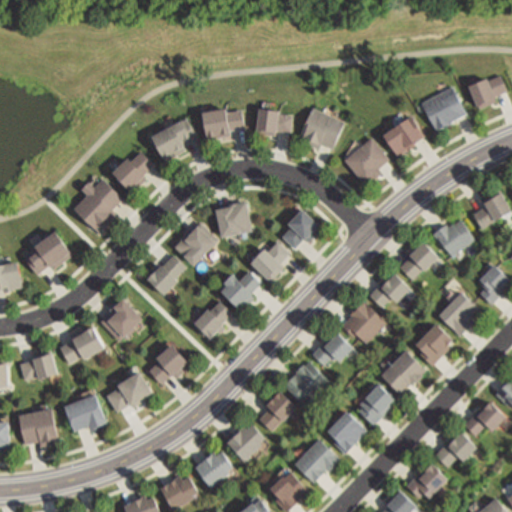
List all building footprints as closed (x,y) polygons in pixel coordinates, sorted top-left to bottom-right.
[(471,87),(490,80),(491,82),(505,76),(511,92),(496,97),(499,104),(481,111),(471,87)] [(423,101),(454,85),(468,111),(437,128),(423,101)] [(226,105),(227,110),(242,108),(245,126),(230,128),(230,133),(208,136),(204,108),(226,105)] [(294,113),(291,130),(277,128),(277,132),(257,130),(257,126),(260,105),(280,108),(280,111),(294,113)] [(345,120),(333,147),(321,141),(319,146),(302,138),(304,133),(302,132),(314,106),(345,120)] [(186,147),(165,158),(152,133),(187,114),(198,136),(184,143),(186,147)] [(416,142),(400,153),(398,150),(385,131),(409,115),(422,135),(414,139),(416,142)] [(347,161),(368,187),(376,180),(377,181),(384,175),(380,171),(393,161),(375,139),(347,161)] [(141,150),(153,163),(129,186),(117,173),(113,169),(128,154),(132,158),(141,150)] [(103,176),(124,196),(112,208),(116,211),(99,229),(96,225),(75,206),(88,192),(82,187),(89,179),(95,185),(103,176)] [(498,222),(484,229),(474,211),(488,204),(485,199),(501,190),(511,208),(495,217),(498,222)] [(252,228),(222,234),(217,206),(233,203),(232,202),(247,199),(247,200),(252,228)] [(322,227),(310,239),(307,236),(306,237),(305,237),(296,246),(283,233),(293,224),(289,220),(304,206),(320,223),(319,224),(322,227)] [(462,218),(475,236),(452,254),(439,235),(438,233),(435,231),(448,222),(450,224),(453,222),(455,223),(462,218)] [(200,221),(218,237),(194,262),(177,245),(176,244),(187,232),(188,233),(200,221)] [(73,253),(54,267),(50,263),(38,272),(24,254),(36,246),(34,243),(55,228),(56,230),(70,248),(73,253)] [(279,239),(290,251),(281,261),(285,265),(271,279),(252,260),(266,246),(269,249),(279,239)] [(439,254),(426,267),(424,265),(413,276),(401,264),(412,253),(411,252),(424,239),(439,254)] [(174,254),(186,265),(175,276),(177,278),(165,291),(149,276),(161,263),(163,265),(174,254)] [(22,285),(13,286),(13,288),(5,289),(4,288),(4,285),(0,285),(0,262),(18,259),(22,283),(22,285)] [(511,281),(492,301),(481,290),(486,285),(480,279),(495,264),(501,270),(511,281)] [(250,269),(262,281),(253,290),(254,291),(253,292),(256,295),(243,307),(240,304),(240,305),(223,287),(228,282),(225,279),(234,270),(237,273),(241,278),(250,269)] [(395,270),(411,285),(397,299),(392,294),(383,304),(372,295),(371,293),(381,283),(382,284),(395,270)] [(472,321),(462,332),(457,327),(441,311),(462,290),(477,305),(467,316),(472,321)] [(143,315),(119,338),(101,319),(109,311),(107,310),(123,295),(124,296),(143,315)] [(220,298),(233,310),(224,319),(225,320),(224,322),(226,324),(220,330),(217,328),(211,335),(196,320),(209,305),(212,308),(220,298)] [(366,299),(367,301),(369,299),(387,320),(365,340),(358,332),(355,334),(344,322),(347,319),(352,314),(351,312),(366,299)] [(451,345),(433,363),(421,351),(424,347),(418,341),(438,321),(444,327),(453,336),(448,342),(451,345)] [(104,345),(84,356),(83,353),(67,362),(58,345),(74,337),(72,335),(93,324),(94,326),(103,343),(104,345)] [(338,330),(353,345),(340,359),(333,352),(324,362),(313,351),(323,341),(325,344),(338,330)] [(188,360),(174,373),(172,371),(161,381),(149,368),(161,358),(157,354),(172,341),(188,360)] [(426,367),(412,382),(411,381),(402,391),(383,372),(406,348),(425,366),(426,367)] [(57,371),(37,376),(37,375),(25,378),(20,362),(32,358),(31,356),(51,350),(57,371)] [(310,358),(330,379),(305,402),(286,382),(297,371),(296,369),(303,362),(305,363),(310,358)] [(0,389),(11,389),(11,361),(0,361),(0,389)] [(146,398),(133,405),(131,402),(130,402),(118,410),(107,393),(120,385),(118,382),(140,368),(152,389),(144,394),(146,398)] [(511,400),(509,403),(497,392),(511,377),(511,400)] [(393,404),(375,423),(360,408),(364,404),(361,401),(374,387),(380,381),(396,396),(390,402),(393,404)] [(283,418),(272,429),(260,417),(271,406),(267,402),(281,389),(297,405),(283,418)] [(106,421),(90,427),(89,423),(74,429),(64,404),(95,392),(105,417),(106,421)] [(508,412),(493,428),(488,424),(478,435),(465,422),(475,412),(478,414),(494,398),(508,412)] [(57,436),(57,440),(41,444),(40,439),(26,442),(20,413),(50,406),(57,436)] [(362,436),(347,450),(332,435),(334,433),(329,428),(341,416),(348,409),(367,428),(360,434),(362,436)] [(0,419),(8,419),(9,443),(8,443),(8,446),(0,446),(0,419)] [(244,422),(248,427),(252,422),(265,437),(260,441),(262,443),(244,458),(226,438),(244,422)] [(461,430),(477,444),(464,458),(459,454),(449,464),(436,452),(446,442),(448,444),(461,430)] [(337,461),(330,468),(329,467),(316,480),(296,461),(320,436),(340,455),(336,460),(337,461)] [(222,450),(233,465),(228,468),(229,471),(211,484),(197,463),(215,450),(217,453),(222,450)] [(448,475),(429,495),(424,490),(420,494),(408,483),(412,479),(418,473),(421,475),(434,461),(448,475)] [(310,487),(288,510),(276,498),(279,494),(273,488),(292,469),(298,475),(310,487)] [(181,474),(183,478),(189,475),(198,490),(192,494),(194,496),(174,507),(161,485),(181,474)] [(416,503),(407,511),(381,511),(390,503),(388,502),(401,489),(416,503)] [(144,493),(146,498),(152,495),(160,511),(128,511),(124,503),(144,493)] [(477,511),(496,496),(510,511),(477,511)] [(261,497),(265,502),(273,511),(240,511),(255,499),(256,501),(261,497)]
